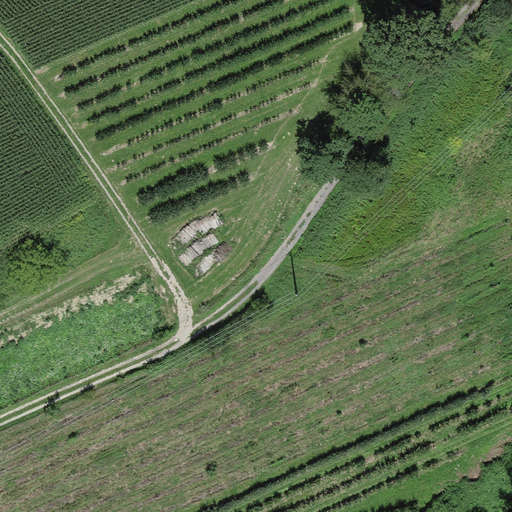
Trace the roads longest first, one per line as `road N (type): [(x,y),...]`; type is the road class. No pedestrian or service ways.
road 1 (track): [(0,427),(203,344),(291,260),(494,0)]
road 2 (track): [(0,44),(128,201),(179,280),(203,344)]
